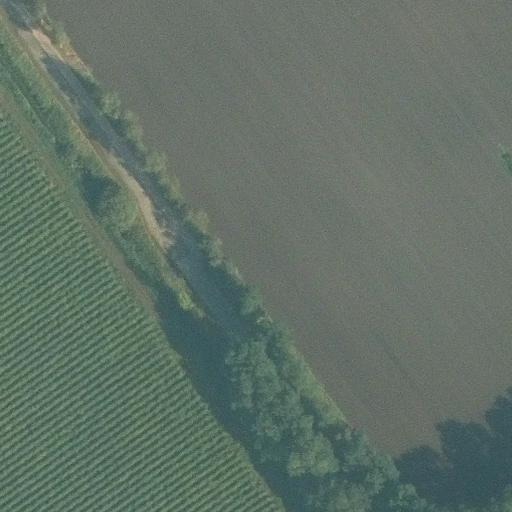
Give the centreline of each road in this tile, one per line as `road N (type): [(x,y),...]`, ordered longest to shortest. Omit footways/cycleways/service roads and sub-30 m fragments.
road 1 (track): [(0,12),(192,271)]
road 2 (unclassified): [(192,271),(366,511)]
